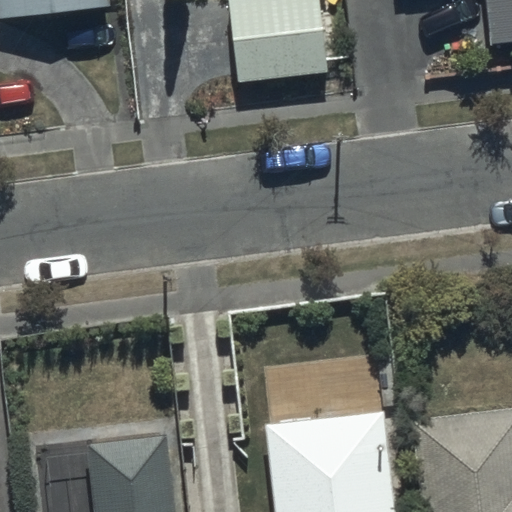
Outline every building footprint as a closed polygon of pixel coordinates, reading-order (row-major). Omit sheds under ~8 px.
[(0,0),(0,34),(108,26),(106,0),(0,0)] [(244,0),(244,1),(230,2),(235,95),(327,90),(322,0),(244,0)] [(511,55),(511,0),(485,0),(492,57),(511,55)] [(511,511),(511,395),(411,406),(422,511),(511,511)] [(275,511),(392,511),(378,397),(263,411),(275,511)] [(89,511),(174,511),(165,418),(81,426),(89,511)]
